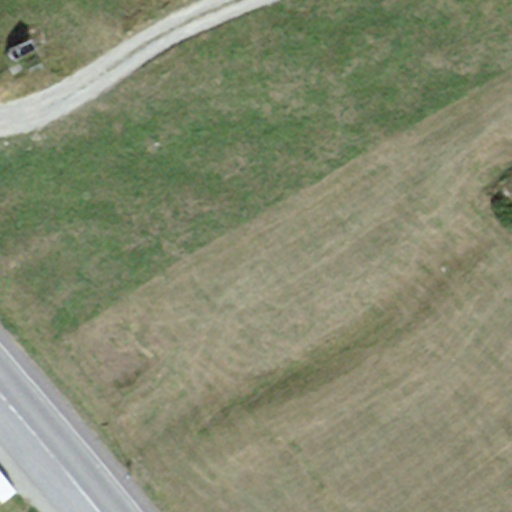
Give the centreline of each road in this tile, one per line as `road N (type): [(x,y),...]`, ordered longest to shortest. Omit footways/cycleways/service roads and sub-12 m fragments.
road 1 (track): [(0,119),(47,104),(234,0)]
road 2 (secondary): [(0,396),(97,511)]
